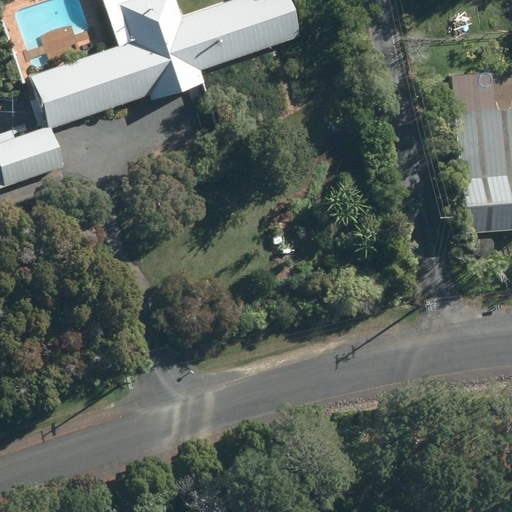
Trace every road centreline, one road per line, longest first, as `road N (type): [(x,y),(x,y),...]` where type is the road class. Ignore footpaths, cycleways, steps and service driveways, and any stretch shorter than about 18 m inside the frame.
road 1 (unclassified): [(0,463),(397,323),(511,318)]
road 2 (unknown): [(432,321),(364,0)]
